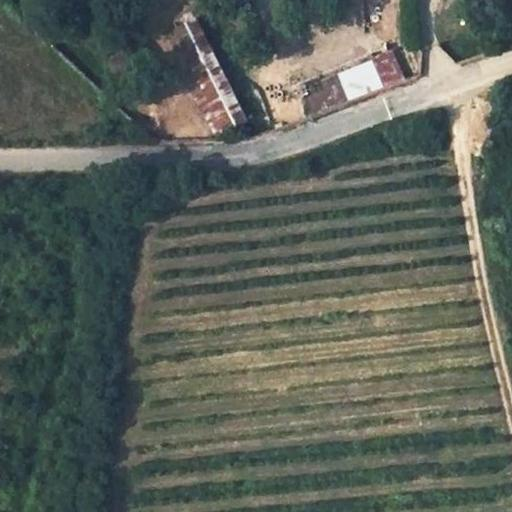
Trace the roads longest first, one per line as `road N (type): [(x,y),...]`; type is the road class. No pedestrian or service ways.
road 1 (unclassified): [(511,70),(214,160),(0,161)]
road 2 (track): [(446,92),(511,403)]
